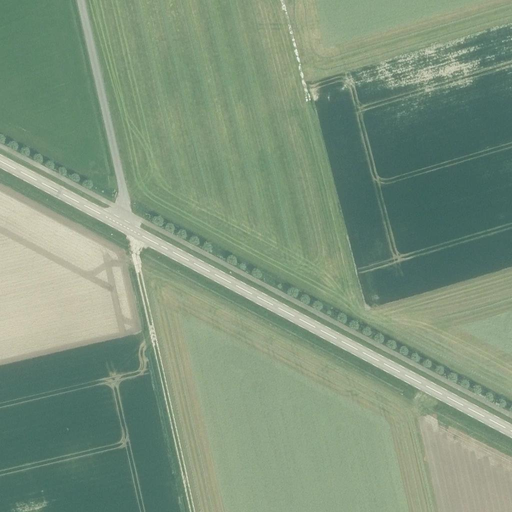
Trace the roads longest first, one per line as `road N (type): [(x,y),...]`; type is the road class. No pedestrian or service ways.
road 1 (tertiary): [(511,433),(0,161)]
road 2 (track): [(192,511),(134,246),(140,235)]
